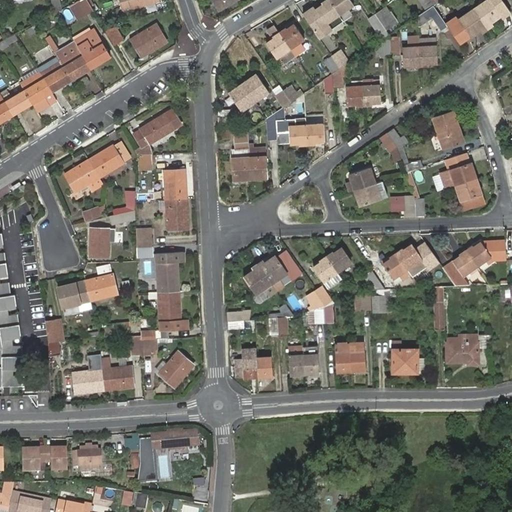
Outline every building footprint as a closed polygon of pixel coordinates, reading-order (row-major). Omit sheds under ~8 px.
[(93,10),(87,0),(79,0),(77,1),(85,14),(93,10)] [(120,0),(123,8),(131,6),(132,7),(158,0),(120,0)] [(213,0),(219,10),(235,0),(213,0)] [(311,8),(303,14),(319,38),(343,21),(339,14),(329,0),(326,0),(322,3),(323,5),(316,10),(316,9),(313,11),(311,8)] [(329,0),(339,14),(352,4),(349,0),(329,0)] [(430,0),(419,0),(425,9),(433,4),(430,0)] [(438,0),(430,0),(433,4),(442,17),(449,13),(440,0),(438,0),(439,0),(438,0)] [(487,0),(474,9),(487,28),(493,25),(491,22),(501,15),(490,0),(487,0)] [(442,17),(433,4),(425,9),(434,22),(442,17)] [(382,9),(375,13),(387,30),(393,25),(382,9)] [(482,32),(487,28),(474,9),(459,19),(456,21),(459,26),(465,34),(467,37),(469,35),(470,36),(480,29),(482,32)] [(387,30),(375,13),(368,18),(379,34),(387,30)] [(204,16),(201,25),(213,30),(216,20),(204,16)] [(105,30),(112,45),(125,39),(118,24),(105,30)] [(131,39),(141,56),(167,41),(157,24),(131,39)] [(287,28),(279,32),(290,48),(304,38),(295,24),(287,29),(287,28)] [(279,32),(275,25),(268,30),(274,38),(266,43),(276,57),(290,48),(279,32)] [(459,38),(465,34),(459,26),(453,29),(459,38)] [(0,48),(17,41),(14,34),(0,40),(0,48)] [(390,37),(391,55),(400,55),(400,36),(391,36),(390,37)] [(382,56),(391,55),(390,37),(381,43),(382,56)] [(83,58),(91,70),(110,58),(103,46),(83,58)] [(420,47),(421,66),(429,65),(429,63),(438,63),(437,46),(420,47)] [(413,66),(421,66),(420,47),(403,48),(404,65),(413,64),(413,66)] [(341,50),(332,56),(340,68),(346,64),(348,62),(341,50)] [(60,62),(63,67),(66,65),(63,61),(64,60),(61,56),(57,59),(60,62)] [(340,68),(332,56),(324,62),(332,73),(340,68)] [(71,81),(91,70),(83,58),(64,69),(71,81)] [(44,80),(64,69),(63,67),(60,62),(40,74),(44,80)] [(346,64),(340,68),(332,73),(333,89),(343,88),(343,78),(347,78),(346,64)] [(69,93),(64,85),(71,81),(64,69),(44,80),(52,93),(57,100),(69,93)] [(333,89),(332,73),(324,79),(325,94),(334,94),(333,89)] [(249,82),(244,86),(255,101),(269,92),(256,74),(248,80),(249,82)] [(32,104),(52,93),(44,80),(25,92),(32,104)] [(71,81),(64,85),(69,93),(76,88),(71,81)] [(363,85),(364,104),(372,104),(372,102),(381,102),(381,84),(363,85)] [(356,105),(364,104),(363,85),(347,86),(347,104),(356,103),(356,105)] [(255,101),(244,86),(239,89),(238,87),(229,93),(241,111),(255,101)] [(290,86),(283,90),(291,102),(298,97),(290,86)] [(291,102),(283,90),(276,95),(284,107),(291,102)] [(12,115),(32,104),(25,92),(5,104),(12,115)] [(0,122),(12,115),(5,104),(0,95),(0,122)] [(284,126),(283,108),(275,113),(276,127),(284,126)] [(438,133),(456,127),(454,121),(456,121),(453,111),(433,118),(438,133)] [(275,113),(267,119),(266,119),(267,134),(277,133),(276,127),(275,113)] [(140,129),(134,133),(141,147),(149,143),(173,129),(164,114),(140,128),(140,129)] [(218,117),(218,125),(236,125),(235,116),(218,117)] [(306,124),(308,144),(316,143),(316,141),(324,141),(323,123),(306,124)] [(300,144),(308,144),(306,124),(290,126),(291,143),(299,143),(300,144)] [(458,133),(456,127),(438,133),(443,149),(463,143),(460,132),(458,133)] [(219,128),(219,139),(229,138),(228,128),(219,128)] [(393,128),(387,133),(396,147),(403,145),(393,128)] [(248,132),(234,133),(235,150),(233,150),(235,180),(245,179),(245,175),(251,176),(250,157),(248,143),(248,132)] [(387,133),(381,137),(390,152),(396,147),(387,133)] [(120,142),(113,146),(123,163),(131,158),(120,142)] [(252,143),(248,143),(250,157),(251,176),(257,175),(258,178),(268,177),(266,146),(252,148),(252,143)] [(113,146),(89,160),(99,177),(123,163),(113,146)] [(467,152),(447,159),(450,169),(441,172),(446,188),(456,185),(473,180),(476,178),(467,152)] [(153,164),(152,154),(138,155),(139,165),(153,164)] [(99,177),(89,160),(65,174),(75,191),(88,184),(99,177)] [(418,161),(403,166),(406,173),(410,171),(420,168),(418,161)] [(357,189),(374,183),(369,167),(349,174),(351,181),(346,183),(348,192),(357,189)] [(166,199),(186,198),(184,169),(164,170),(166,199)] [(413,172),(415,183),(423,182),(421,170),(413,172)] [(419,197),(410,171),(406,173),(414,196),(415,199),(419,197)] [(99,177),(88,184),(92,191),(103,184),(99,177)] [(475,185),(473,180),(456,185),(461,201),(482,194),(478,184),(475,185)] [(380,199),(374,183),(357,189),(359,195),(356,196),(360,206),(380,199)] [(415,216),(415,199),(414,196),(404,196),(405,216),(415,216)] [(188,226),(186,198),(166,199),(167,228),(188,226)] [(423,199),(415,199),(415,216),(424,215),(423,199)] [(83,212),(86,219),(101,214),(97,206),(83,212)] [(135,218),(134,209),(110,215),(112,223),(135,218)] [(116,228),(91,227),(90,256),(108,257),(108,241),(115,242),(116,228)] [(136,237),(136,247),(152,246),(152,236),(136,237)] [(470,246),(464,250),(474,266),(483,261),(485,265),(490,261),(497,261),(497,242),(479,243),(471,248),(470,246)] [(136,247),(137,258),(152,257),(152,246),(136,247)] [(401,249),(395,254),(405,270),(419,261),(410,246),(402,251),(401,249)] [(331,253),(325,257),(335,273),(349,264),(340,249),(332,254),(331,253)] [(183,250),(156,252),(158,291),(178,290),(179,290),(177,260),(184,260),(183,250)] [(474,266),(464,250),(457,254),(458,256),(450,261),(460,275),(474,266)] [(405,270),(395,254),(388,258),(389,260),(380,265),(390,279),(405,270)] [(78,269),(78,258),(43,257),(43,268),(78,269)] [(257,265),(270,285),(286,274),(273,257),(264,263),(263,261),(257,265)] [(335,273),(325,257),(318,261),(319,262),(311,267),(320,282),(335,273)] [(6,262),(0,263),(0,293),(10,292),(9,282),(0,282),(0,273),(7,273),(6,262)] [(96,266),(97,274),(111,271),(110,264),(96,266)] [(254,295),(270,285),(257,265),(252,269),(254,271),(243,278),(254,295)] [(377,267),(370,272),(380,288),(391,288),(377,267)] [(431,275),(437,286),(450,285),(443,274),(440,270),(431,275)] [(443,274),(450,285),(458,285),(449,270),(443,274)] [(380,288),(370,272),(361,277),(369,289),(380,288)] [(113,275),(86,281),(90,301),(117,295),(113,275)] [(90,301),(86,281),(58,287),(64,315),(79,311),(78,304),(90,301)] [(319,288),(312,292),(321,307),(329,304),(319,288)] [(159,297),(161,329),(188,328),(187,319),(180,319),(178,290),(158,291),(159,297)] [(358,294),(359,309),(367,309),(366,291),(358,294)] [(321,307),(312,292),(305,297),(313,310),(320,307),(321,307)] [(16,305),(15,294),(0,295),(0,326),(19,323),(17,313),(8,315),(7,306),(16,305)] [(370,311),(381,311),(380,296),(369,297),(370,311)] [(90,301),(78,304),(79,311),(92,309),(90,301)] [(432,321),(440,320),(439,306),(436,306),(436,301),(431,302),(432,321)] [(329,304),(321,307),(320,307),(322,324),(330,323),(329,304)] [(322,324),(320,307),(313,310),(312,310),(314,325),(322,324)] [(228,313),(228,321),(243,321),(243,312),(228,313)] [(267,335),(276,335),(274,319),(265,320),(267,335)] [(274,319),(276,335),(285,335),(283,319),(274,319)] [(228,321),(228,330),(244,329),(243,321),(228,321)] [(20,334),(19,323),(0,326),(0,340),(1,346),(1,356),(22,355),(22,345),(12,345),(12,340),(11,336),(20,334)] [(55,327),(46,328),(48,343),(57,342),(55,327)] [(90,339),(99,337),(98,329),(89,331),(90,339)] [(151,339),(156,338),(156,330),(141,331),(141,339),(151,339)] [(458,342),(445,342),(445,362),(467,361),(467,363),(477,363),(477,334),(458,335),(458,342)] [(34,358),(49,356),(46,336),(32,337),(34,358)] [(151,354),(151,339),(141,339),(142,354),(151,354)] [(57,342),(48,343),(49,356),(59,355),(57,342)] [(335,372),(350,370),(347,343),(344,343),(344,342),(336,342),(336,344),(333,344),(335,372)] [(347,343),(350,370),(365,369),(362,342),(347,343)] [(392,342),(392,372),(416,372),(416,369),(424,369),(423,357),(416,357),(416,349),(399,349),(399,342),(392,342)] [(289,349),(287,350),(288,357),(289,375),(304,374),(302,356),(301,348),(289,349)] [(178,351),(159,373),(174,387),(193,365),(178,351)] [(302,356),(304,374),(318,372),(317,354),(302,356)] [(22,355),(1,356),(1,365),(1,376),(2,386),(22,386),(22,375),(12,375),(13,366),(22,366),(22,355)] [(255,359),(257,377),(272,376),(270,358),(255,359)] [(242,378),(257,377),(255,359),(241,359),(240,361),(234,362),(235,376),(242,377),(242,378)] [(102,369),(104,390),(133,386),(131,366),(102,369)] [(76,393),(104,390),(102,369),(73,373),(76,393)] [(146,473),(155,472),(153,449),(166,448),(166,450),(182,448),(183,447),(195,445),(194,431),(181,432),(181,430),(164,432),(164,434),(152,435),(152,438),(136,439),(139,465),(138,467),(145,466),(146,473)] [(89,445),(85,446),(78,446),(79,450),(71,450),(72,466),(80,466),(80,470),(98,468),(97,445),(89,445)] [(38,461),(44,461),(44,447),(22,448),(22,470),(38,469),(38,461)] [(67,468),(66,447),(44,447),(44,461),(50,461),(51,468),(67,468)] [(492,472),(493,497),(500,497),(500,485),(507,484),(507,472),(492,472)] [(123,491),(121,505),(132,507),(134,492),(123,491)] [(14,493),(10,511),(48,511),(50,501),(14,493)] [(0,511),(6,511),(10,497),(0,495),(0,511)] [(88,511),(90,505),(67,500),(67,503),(58,501),(56,511),(88,511)]
